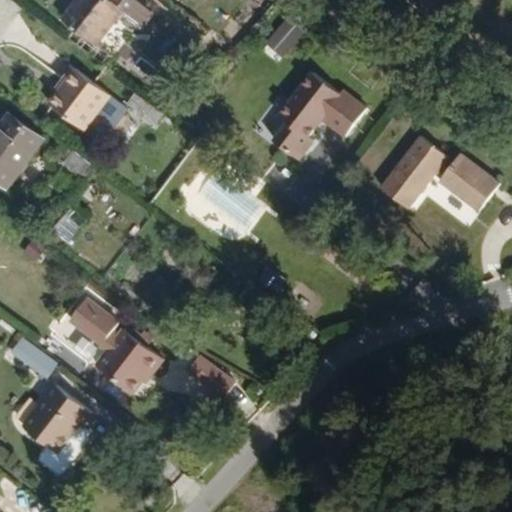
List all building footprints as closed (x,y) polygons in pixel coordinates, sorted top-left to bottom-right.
[(154,21),(166,7),(157,0),(83,0),(72,14),(102,37),(118,15),(123,19),(134,4),(154,21)] [(290,52),(309,29),(291,12),(270,36),(290,52)] [(369,117),(390,91),(368,71),(364,75),(338,54),(303,96),(312,105),(299,122),(321,141),(338,124),(333,117),(346,100),(369,117)] [(90,128),(120,91),(85,63),(55,100),(90,128)] [(6,107),(0,114),(0,178),(2,179),(38,132),(6,107)] [(455,163),(462,155),(436,133),(395,184),(421,205),(450,171),(455,175),(453,178),(491,211),(511,185),(511,179),(476,151),(461,168),(455,163)] [(79,173),(89,159),(62,139),(51,151),(79,173)] [(466,226),(476,216),(446,187),(436,197),(466,226)] [(66,241),(87,218),(74,206),(52,228),(66,241)] [(293,316),(286,310),(274,322),(282,328),(293,316)] [(101,311),(84,332),(114,356),(114,358),(120,364),(109,377),(145,405),(162,383),(165,386),(176,373),(137,342),(132,347),(127,342),(132,336),(101,311)] [(7,354),(49,377),(58,359),(17,337),(7,354)] [(204,364),(193,377),(228,406),(239,394),(204,364)] [(29,433),(72,468),(97,439),(89,430),(98,420),(64,393),(29,433)]
